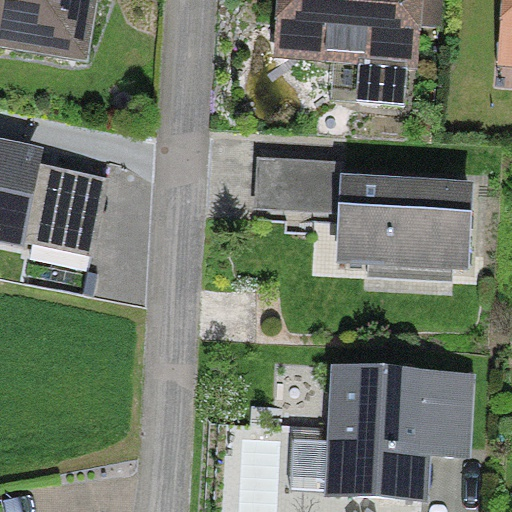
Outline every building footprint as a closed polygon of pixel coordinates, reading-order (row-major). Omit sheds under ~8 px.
[(0,0),(0,47),(77,60),(87,0),(0,0)] [(283,0),(281,34),(321,37),(319,57),(404,64),(409,0),(283,0)] [(511,0),(504,0),(501,50),(511,50),(511,0)] [(0,157),(0,242),(12,245),(28,163),(0,157)] [(254,204),(321,207),(323,171),(256,167),(254,204)] [(465,196),(340,190),(336,265),(461,271),(465,196)] [(35,214),(28,248),(87,260),(94,225),(35,214)] [(333,376),(327,498),(418,504),(423,401),(463,404),(464,384),(333,376)]
